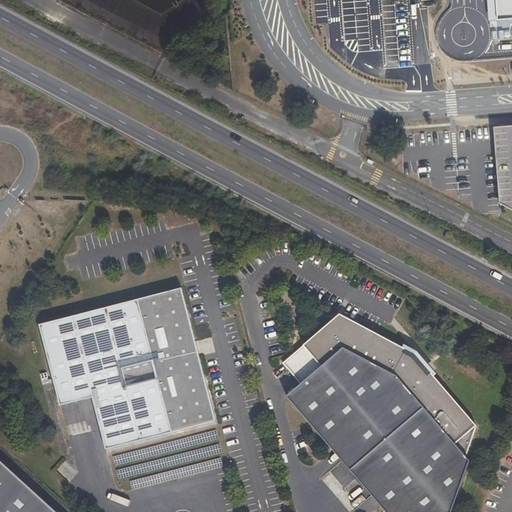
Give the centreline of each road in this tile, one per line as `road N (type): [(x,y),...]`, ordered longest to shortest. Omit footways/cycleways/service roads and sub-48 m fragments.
road 1 (primary): [(0,55),(511,327)]
road 2 (primary): [(511,287),(0,17)]
road 3 (unknown): [(215,511),(199,499),(106,497),(83,407)]
